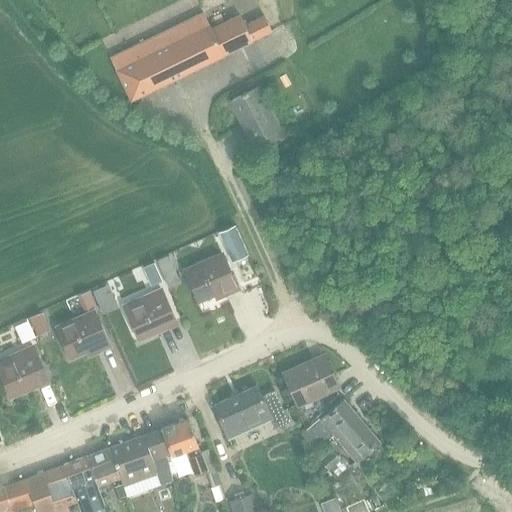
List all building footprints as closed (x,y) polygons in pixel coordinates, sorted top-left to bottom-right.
[(209,31),(204,20),(202,15),(109,59),(129,99),(271,32),(263,15),(243,24),(240,16),(209,31)] [(251,143),(278,129),(257,88),(230,101),(251,143)] [(293,220),(303,215),(291,189),(281,193),(293,220)] [(243,249),(232,226),(220,232),(231,255),(243,249)] [(185,272),(198,300),(222,289),(224,294),(237,288),(222,254),(203,263),(204,264),(185,272)] [(99,285),(90,289),(93,298),(103,294),(99,285)] [(126,311),(139,339),(164,327),(163,326),(175,321),(160,288),(139,298),(141,304),(126,311)] [(93,298),(90,289),(80,293),(87,309),(97,305),(93,298)] [(95,350),(108,344),(94,311),(75,319),(76,320),(58,328),(69,356),(93,345),(95,350)] [(0,360),(0,372),(10,396),(36,385),(35,383),(47,378),(32,346),(0,360)] [(324,356),(284,374),(297,404),(338,386),(324,356)] [(256,386),(213,405),(229,438),(271,419),(256,386)] [(343,399),(319,419),(355,462),(379,442),(354,411),(353,411),(343,399)] [(188,419),(161,429),(170,455),(185,450),(194,475),(207,470),(188,419)] [(161,429),(108,449),(119,477),(122,485),(114,487),(119,499),(127,496),(123,486),(156,473),(160,485),(172,480),(166,457),(170,455),(161,429)] [(108,449),(86,457),(97,486),(119,477),(108,449)] [(86,457),(63,465),(74,495),(97,486),(86,457)] [(63,465),(26,478),(35,504),(38,511),(68,511),(66,505),(76,501),(74,495),(63,465)] [(26,478),(4,486),(11,511),(17,510),(35,504),(26,478)] [(0,487),(0,511),(8,511),(11,511),(4,486),(0,487)] [(342,511),(336,494),(321,500),(325,511),(342,511)]
